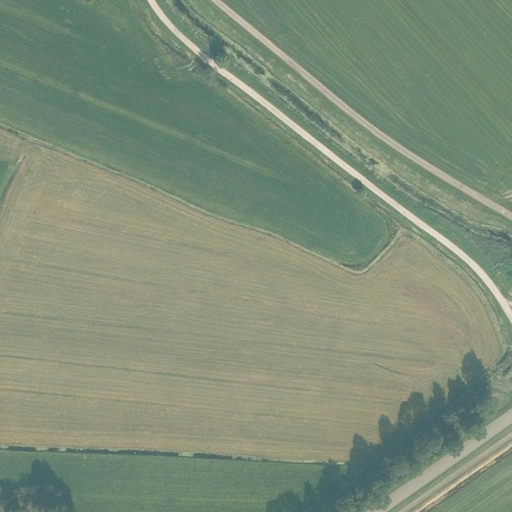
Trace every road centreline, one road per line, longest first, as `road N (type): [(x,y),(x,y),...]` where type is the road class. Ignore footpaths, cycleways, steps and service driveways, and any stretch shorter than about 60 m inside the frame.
road 1 (track): [(511,317),(467,259),(238,85),(167,25),(150,0)]
road 2 (track): [(215,0),(378,134),(511,216)]
road 3 (secondary): [(385,511),(511,416)]
